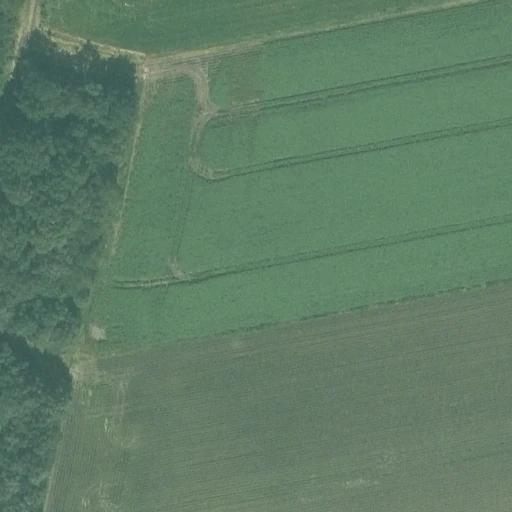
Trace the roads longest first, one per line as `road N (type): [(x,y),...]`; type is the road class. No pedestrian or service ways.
road 1 (track): [(28,0),(0,139)]
road 2 (track): [(19,44),(143,72)]
